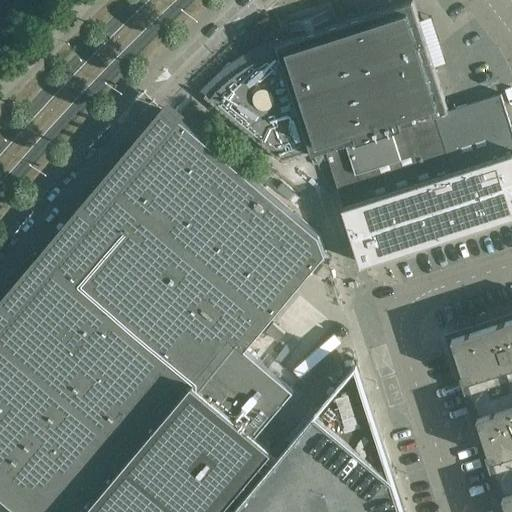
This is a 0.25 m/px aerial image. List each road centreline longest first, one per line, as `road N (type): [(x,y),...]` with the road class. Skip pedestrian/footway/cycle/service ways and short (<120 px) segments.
road 1 (unclassified): [(460,511),(401,335),(405,312),(421,295),(511,266)]
road 2 (secondary): [(0,192),(186,0)]
road 3 (secondary): [(147,0),(0,152)]
